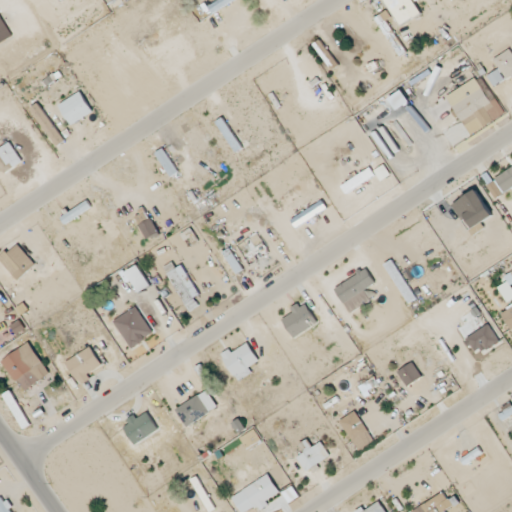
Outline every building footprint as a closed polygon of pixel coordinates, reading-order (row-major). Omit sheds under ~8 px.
[(212,13),(236,2),(235,0),(220,0),(208,5),(212,13)] [(384,0),(401,26),(421,14),(412,0),(384,0)] [(392,19),(387,11),(375,19),(398,58),(406,53),(387,22),(392,19)] [(0,35),(8,32),(0,15),(0,35)] [(511,83),(511,53),(510,50),(495,59),(510,84),(511,83)] [(505,81),(499,70),(487,77),(494,88),(505,81)] [(504,115),(479,77),(446,97),(462,123),(476,115),(484,128),(504,115)] [(59,106),(72,126),(93,112),(80,92),(59,106)] [(409,104),(406,98),(399,101),(397,95),(390,99),(396,111),(409,104)] [(30,110),(57,147),(65,142),(38,104),(30,110)] [(216,122),(235,154),(242,149),(223,118),(216,122)] [(22,163),(10,143),(0,149),(0,167),(4,174),(22,163)] [(155,154),(171,178),(179,173),(163,149),(155,154)] [(380,182),(390,176),(383,166),(374,172),(380,182)] [(511,167),(495,179),(504,194),(511,188),(511,167)] [(346,195),(375,177),(369,168),(341,187),(346,195)] [(503,195),(494,182),(487,186),(496,200),(503,195)] [(92,209),(88,202),(60,218),(64,224),(92,209)] [(291,220),(296,229),(327,210),(322,202),(291,220)] [(135,218),(147,240),(158,234),(146,212),(135,218)] [(189,248),(198,241),(190,229),(180,235),(189,248)] [(0,259),(0,261),(19,281),(36,265),(16,244),(0,259)] [(409,305),(417,300),(391,261),(384,266),(409,305)] [(199,307),(194,299),(200,295),(182,266),(176,269),(172,263),(163,268),(189,313),(199,307)] [(138,293),(149,288),(139,266),(127,271),(138,293)] [(335,289),(349,313),(375,297),(370,288),(376,285),(366,269),(335,289)] [(507,304),(511,300),(511,287),(511,285),(511,284),(511,272),(504,277),(508,282),(498,288),(507,304)] [(294,339),(318,324),(305,304),(281,319),(294,339)] [(511,306),(501,313),(511,331),(511,329),(511,306)] [(153,335),(136,308),(114,322),(131,349),(153,335)] [(11,327),(17,335),(25,330),(19,321),(11,327)] [(474,356),(499,343),(490,326),(466,338),(474,356)] [(50,374),(29,344),(3,362),(24,393),(50,374)] [(221,356),(239,383),(253,374),(249,368),(259,361),(248,344),(232,354),(229,350),(221,356)] [(103,367),(90,347),(66,363),(79,383),(103,367)] [(407,388),(422,378),(413,363),(398,373),(407,388)] [(187,428),(218,408),(207,391),(176,411),(187,428)] [(511,407),(511,405),(497,412),(502,422),(511,416),(511,407)] [(123,426),(135,446),(159,431),(147,411),(123,426)] [(374,443),(357,412),(340,421),(358,452),(374,443)] [(330,458),(321,443),(313,448),(308,440),(300,444),(306,453),(297,458),(306,472),(330,458)] [(240,511),(247,511),(258,506),(259,508),(281,495),(269,475),(232,497),(240,511)] [(446,511),(455,507),(446,491),(413,511),(446,511)] [(0,499),(0,511),(11,511),(4,497),(0,499)] [(362,511),(385,511),(379,502),(362,511)]
